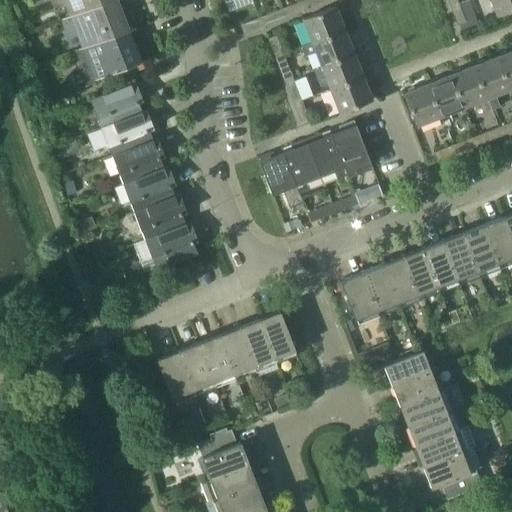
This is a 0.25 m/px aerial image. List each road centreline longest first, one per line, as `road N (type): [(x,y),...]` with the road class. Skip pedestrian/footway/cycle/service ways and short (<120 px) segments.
road 1 (residential): [(258,276),(212,168),(187,0)]
road 2 (residential): [(297,260),(511,174)]
road 3 (residential): [(307,511),(277,436),(351,400)]
road 4 (residential): [(351,400),(297,260)]
road 5 (residential): [(146,322),(258,276)]
road 6 (residential): [(395,511),(351,400)]
